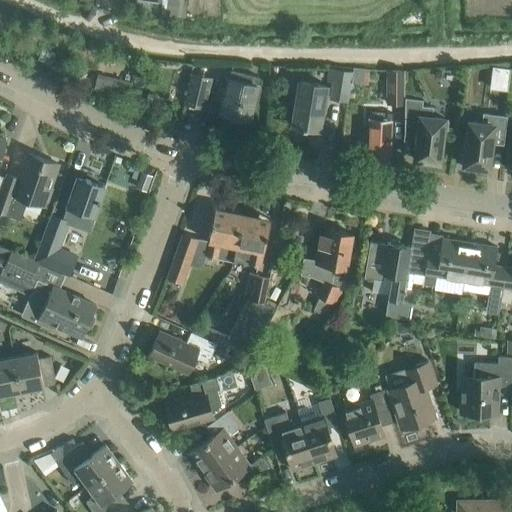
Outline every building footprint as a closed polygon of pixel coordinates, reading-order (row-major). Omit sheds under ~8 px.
[(351,72),(328,69),(327,80),(332,80),(329,97),(347,100),(351,72)] [(221,86),(218,98),(224,100),(221,111),(248,118),(252,104),(257,102),(261,87),(256,84),(258,76),(249,74),(245,74),(231,70),(230,73),(227,87),(221,86)] [(97,73),(94,89),(128,96),(131,80),(97,73)] [(204,107),(211,79),(191,74),(184,103),(204,107)] [(389,74),(387,106),(403,106),(405,74),(389,74)] [(292,125),(319,130),(327,84),(300,80),(297,92),(292,125)] [(423,99),(405,97),(404,132),(417,134),(414,159),(424,160),(423,164),(436,165),(436,162),(439,162),(442,135),(446,135),(448,120),(444,120),(445,118),(432,116),(433,106),(422,105),(423,99)] [(369,111),(369,112),(366,160),(389,162),(393,113),(369,111)] [(479,167),(488,168),(491,143),(503,144),(507,116),(483,113),(481,123),(469,121),(467,137),(464,136),(462,149),(465,149),(463,165),(466,165),(466,169),(478,170),(479,167)] [(18,178),(6,174),(0,191),(0,211),(20,218),(27,198),(46,205),(51,188),(50,188),(58,164),(27,153),(18,178)] [(142,171),(136,187),(147,191),(153,175),(142,171)] [(77,176),(64,215),(73,218),(76,209),(94,215),(104,186),(77,176)] [(233,260),(242,213),(227,210),(226,215),(214,213),(205,254),(233,260)] [(68,218),(51,212),(41,241),(58,247),(68,218)] [(258,216),(242,213),(233,260),(261,266),(269,224),(257,221),(258,216)] [(342,288),(351,233),(328,229),(327,235),(321,234),(317,260),(305,258),(302,274),(313,276),(323,280),(317,297),(318,298),(313,310),(326,315),(331,302),(336,304),(342,288)] [(182,232),(166,278),(183,284),(199,239),(182,232)] [(439,256),(427,254),(422,284),(462,290),(470,242),(442,238),(439,256)] [(370,241),(367,261),(364,277),(374,279),(372,291),(388,294),(385,316),(408,320),(411,305),(411,304),(411,303),(401,301),(403,290),(410,291),(413,273),(419,274),(423,249),(411,247),(411,246),(387,242),(387,244),(370,241)] [(497,247),(470,242),(462,290),(489,295),(501,296),(506,267),(494,265),(497,247)] [(0,264),(31,278),(38,263),(0,245),(0,264)] [(511,267),(506,267),(501,296),(501,301),(511,302),(511,267)] [(247,299),(263,303),(268,277),(249,273),(244,298),(247,299)] [(96,305),(37,278),(21,315),(46,327),(49,321),(82,336),(85,329),(90,326),(94,318),(92,312),(96,305)] [(263,303),(247,299),(223,345),(250,358),(265,329),(276,309),(263,303)] [(148,355),(167,364),(187,373),(194,357),(208,363),(216,343),(195,333),(191,331),(186,343),(160,331),(148,355)] [(272,342),(262,359),(279,368),(288,352),(272,342)] [(37,352),(13,356),(20,391),(56,384),(50,356),(38,358),(37,352)] [(497,394),(511,395),(511,377),(511,355),(497,355),(497,362),(487,362),(487,367),(474,367),(474,376),(462,376),(461,411),(490,412),(491,396),(497,397),(497,394)] [(0,394),(20,391),(13,356),(0,358),(0,394)] [(390,387),(382,390),(387,405),(395,402),(397,410),(403,429),(433,419),(423,388),(436,384),(430,365),(428,360),(404,368),(385,375),(390,387)] [(390,416),(390,413),(382,390),(376,372),(370,374),(376,392),(369,394),(371,399),(342,408),(348,426),(354,445),(384,435),(379,419),(390,416)] [(225,405),(216,376),(208,378),(189,384),(192,395),(165,404),(172,430),(192,424),(213,418),(212,414),(225,405)] [(301,422),(314,462),(336,455),(327,428),(338,424),(329,397),(317,401),(322,415),(301,422)] [(240,427),(228,410),(206,426),(212,436),(189,452),(202,471),(236,446),(229,435),(240,427)] [(283,442),(292,470),(314,462),(301,422),(290,425),(285,412),(263,419),(265,426),(272,446),(283,442)] [(80,476),(87,486),(119,462),(105,444),(87,458),(80,449),(58,465),(72,483),(80,476)] [(249,464),(236,446),(202,471),(216,490),(239,473),(246,482),(268,466),(261,456),(249,464)] [(132,480),(119,462),(87,486),(94,496),(86,502),(93,511),(109,511),(122,505),(114,494),(132,480)] [(511,511),(511,499),(458,501),(458,511),(511,511)]
